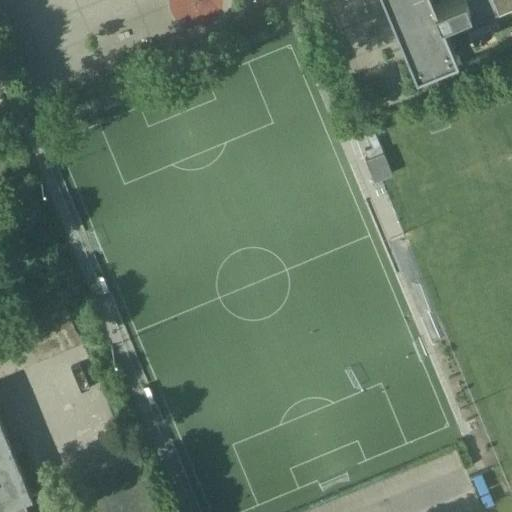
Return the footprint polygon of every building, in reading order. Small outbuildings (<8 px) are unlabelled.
[(385,0),(415,69),(454,52),(447,35),(439,17),(468,5),(465,0),(441,0),(434,3),(432,0),(385,0)] [(465,0),(468,5),(439,17),(447,35),(498,14),(492,0),(465,0)] [(511,0),(492,0),(498,14),(498,15),(511,9),(511,0)] [(20,342),(0,350),(0,373),(81,340),(66,305),(14,326),(20,342)] [(14,326),(0,331),(0,350),(20,342),(14,326)] [(30,492),(0,418),(0,497),(3,503),(4,503),(29,493),(29,492),(30,492)] [(3,503),(0,497),(0,511),(45,511),(37,489),(30,492),(29,492),(29,493),(4,503),(3,503)]
